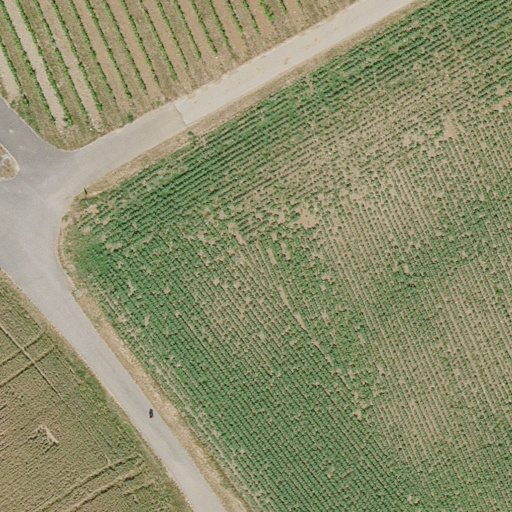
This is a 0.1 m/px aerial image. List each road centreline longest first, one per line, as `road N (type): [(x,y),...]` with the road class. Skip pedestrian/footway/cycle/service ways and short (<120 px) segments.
road 1 (track): [(390,0),(0,220)]
road 2 (unclassified): [(212,511),(138,403),(0,238)]
